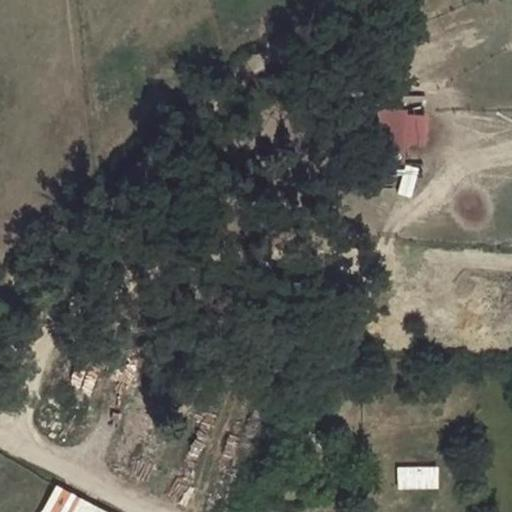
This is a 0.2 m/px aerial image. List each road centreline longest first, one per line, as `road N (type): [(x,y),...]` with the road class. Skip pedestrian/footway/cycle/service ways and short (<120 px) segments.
road 1 (track): [(511,324),(234,263),(125,284),(44,343),(2,430)]
road 2 (track): [(358,0),(241,77),(0,295)]
road 3 (track): [(0,428),(144,511)]
